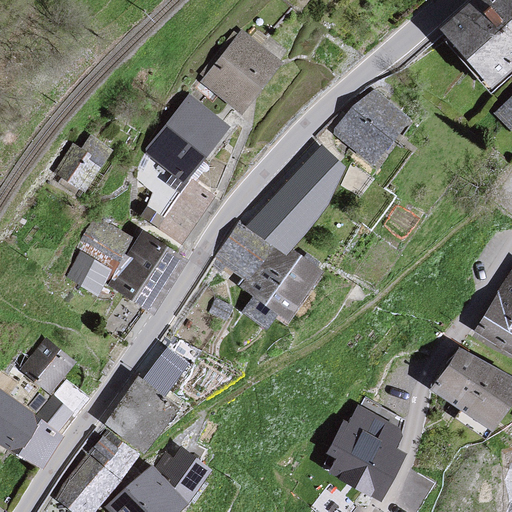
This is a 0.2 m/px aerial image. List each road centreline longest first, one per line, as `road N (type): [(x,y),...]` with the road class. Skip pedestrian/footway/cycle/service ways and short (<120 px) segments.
road 1 (tertiary): [(27,511),(240,199),(348,88),(453,0)]
road 2 (residential): [(374,511),(405,460),(422,387),(511,248)]
